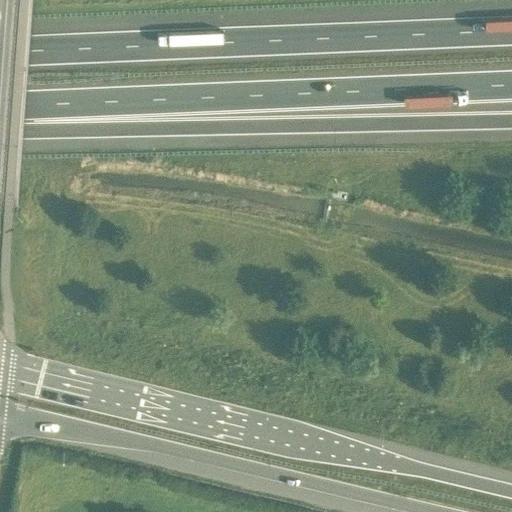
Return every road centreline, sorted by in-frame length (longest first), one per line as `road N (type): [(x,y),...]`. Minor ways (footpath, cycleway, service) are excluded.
road 1 (motorway): [(511,493),(0,368)]
road 2 (motorway): [(0,107),(511,86)]
road 3 (motorway): [(511,31),(0,52)]
road 4 (motorway): [(0,113),(511,120)]
road 5 (motorway): [(0,409),(427,511)]
